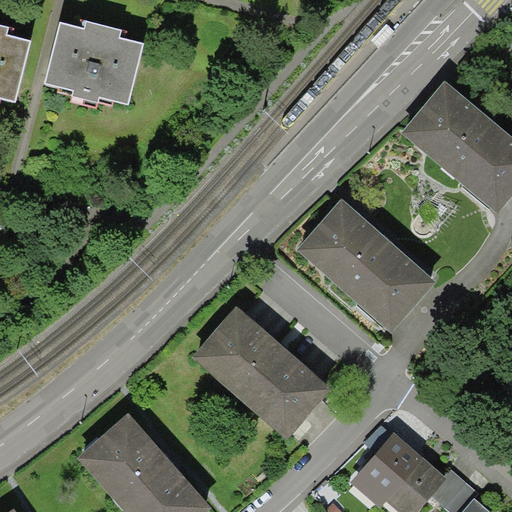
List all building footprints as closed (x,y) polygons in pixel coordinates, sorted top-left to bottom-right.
[(105,102),(121,42),(99,36),(100,31),(62,21),(46,82),(76,90),(75,94),(105,102)] [(0,23),(0,96),(14,100),(30,40),(7,34),(9,26),(0,23)] [(511,202),(511,141),(447,87),(406,135),(501,216),(511,202)] [(432,282),(342,206),(300,254),(390,331),(432,282)] [(236,312),(197,357),(290,435),(328,390),(236,312)] [(84,460),(128,511),(204,511),(127,423),(84,460)] [(397,441),(362,477),(398,511),(414,511),(442,484),(397,441)]
